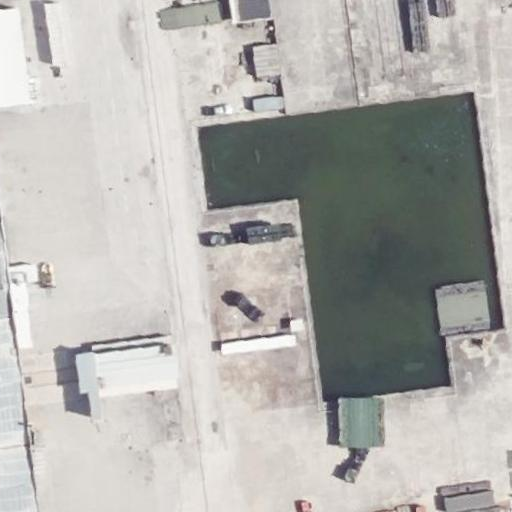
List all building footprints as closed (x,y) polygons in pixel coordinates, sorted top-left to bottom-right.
[(270,0),(230,0),(234,24),(273,19),(270,0)] [(39,511),(0,181),(0,511),(39,511)] [(176,338),(97,347),(102,398),(181,389),(176,338)] [(402,390),(399,351),(351,354),(354,393),(402,390)] [(464,493),(464,508),(494,507),(493,493),(464,493)]
